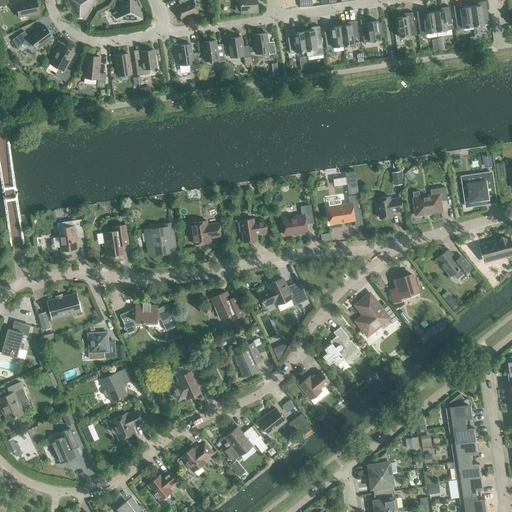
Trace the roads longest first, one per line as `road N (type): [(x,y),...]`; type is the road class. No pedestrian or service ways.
road 1 (residential): [(395,246),(325,308),(261,392),(174,430),(117,486),(49,495),(0,462)]
road 2 (residential): [(0,299),(49,276),(193,275),(395,246)]
road 3 (residential): [(345,474),(482,361)]
road 4 (residential): [(504,511),(482,361)]
road 5 (residential): [(163,33),(85,40),(63,28),(51,0)]
road 6 (residential): [(395,246),(511,216)]
